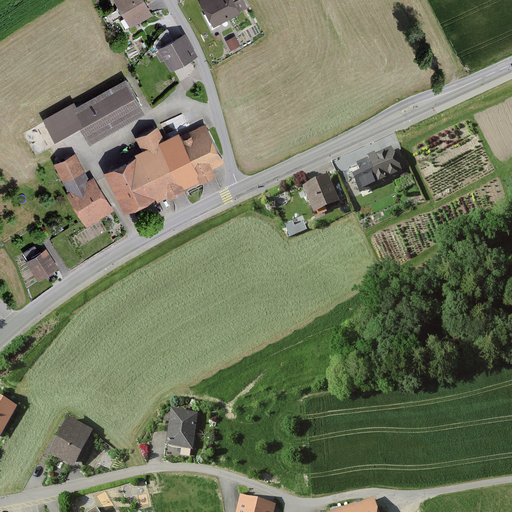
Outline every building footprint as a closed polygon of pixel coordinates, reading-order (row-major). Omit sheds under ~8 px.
[(114,0),(133,30),(155,17),(145,0),(114,0)] [(243,15),(234,0),(222,0),(207,9),(218,29),(243,15)] [(199,58),(187,37),(162,53),(174,73),(199,58)] [(240,48),(236,39),(227,44),(232,53),(240,48)] [(72,114),(91,147),(147,116),(128,82),(72,114)] [(85,127),(73,105),(44,121),(56,143),(85,127)] [(160,131),(186,122),(184,114),(157,122),(160,131)] [(167,145),(160,130),(136,142),(143,157),(107,174),(128,219),(188,190),(186,184),(199,178),(203,185),(219,178),(215,168),(225,164),(207,126),(167,145)] [(397,176),(388,154),(353,169),(362,191),(397,176)] [(96,178),(91,181),(76,155),(55,167),(71,194),(68,196),(87,228),(115,212),(96,178)] [(335,204),(322,179),(298,191),(311,215),(335,204)] [(286,227),(289,235),(307,230),(304,221),(286,227)] [(59,270),(47,251),(39,256),(34,248),(21,255),(39,283),(59,270)] [(0,441),(1,442),(19,411),(0,400),(0,441)] [(199,419),(173,416),(169,451),(195,454),(199,419)] [(94,436),(69,423),(51,459),(76,472),(94,436)] [(272,511),(273,506),(241,499),(237,511),(272,511)] [(376,511),(372,500),(340,511),(376,511)]
